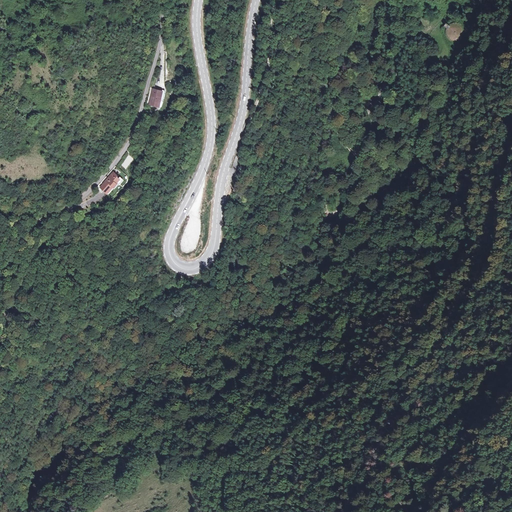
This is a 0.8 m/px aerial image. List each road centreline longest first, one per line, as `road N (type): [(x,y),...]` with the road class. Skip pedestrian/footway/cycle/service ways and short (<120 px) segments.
road 1 (secondary): [(254,0),(245,95),(220,183),(214,244),(198,267),(184,270),(168,253),(169,239),(211,129),(198,0)]
road 2 (track): [(325,0),(333,119),(362,168),(352,186),(326,199),(327,214),(382,176),(386,151),(370,103),(386,87)]
road 3 (residential): [(71,207),(134,129),(166,0)]
road 4 (track): [(220,183),(231,176),(266,72),(278,0)]
road 5 (track): [(0,338),(13,250),(39,220),(71,207)]
road 6 (track): [(4,315),(29,264),(60,234),(87,225)]
